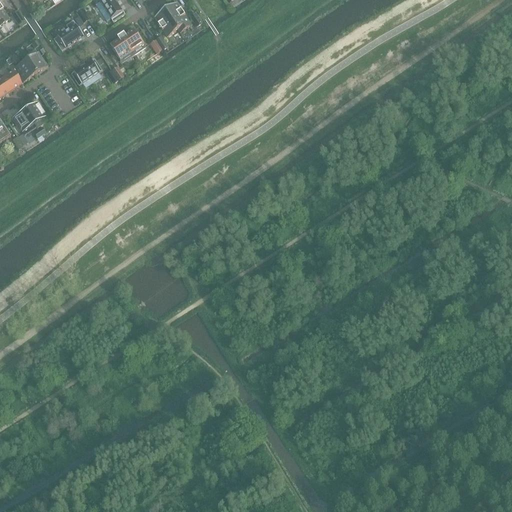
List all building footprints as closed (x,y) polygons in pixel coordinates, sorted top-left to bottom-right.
[(100,4),(96,7),(107,23),(111,21),(114,24),(126,16),(119,7),(120,7),(116,2),(114,0),(99,0),(98,1),(100,4)] [(192,27),(186,17),(182,10),(181,10),(177,4),(166,12),(178,31),(181,34),(192,27)] [(0,26),(9,21),(2,11),(3,11),(0,7),(0,26)] [(90,21),(83,11),(77,15),(84,25),(90,21)] [(178,31),(166,12),(155,19),(159,25),(158,25),(163,32),(168,38),(178,31)] [(24,23),(17,13),(11,16),(18,26),(24,23)] [(203,25),(196,14),(191,18),(197,28),(203,25)] [(76,26),(54,41),(62,53),(73,46),(78,43),(85,38),(76,26)] [(125,36),(122,38),(135,57),(147,49),(135,31),(126,37),(125,36)] [(119,41),(111,47),(123,65),(135,57),(122,38),(118,40),(119,41)] [(168,49),(162,38),(156,42),(163,52),(168,49)] [(40,46),(37,42),(31,45),(34,50),(40,46)] [(163,52),(156,42),(151,45),(158,56),(163,52)] [(47,68),(38,54),(38,53),(26,62),(35,76),(47,68)] [(11,59),(6,62),(9,67),(14,63),(11,59)] [(103,79),(100,75),(103,72),(95,60),(86,67),(86,66),(81,70),(72,76),(80,88),(83,86),(86,90),(103,79)] [(35,76),(26,62),(13,70),(14,70),(23,84),(35,76)] [(125,79),(118,69),(112,72),(119,82),(125,79)] [(21,86),(12,72),(1,79),(10,93),(21,86)] [(119,82),(112,72),(107,76),(114,86),(119,82)] [(0,99),(10,93),(1,79),(0,80),(0,99)] [(25,111),(24,111),(34,126),(36,129),(37,130),(43,126),(40,122),(46,118),(36,103),(25,111)] [(24,111),(12,119),(22,134),(24,137),(36,129),(34,126),(24,111)] [(0,145),(10,139),(0,124),(0,145)] [(24,148),(18,138),(12,142),(19,152),(24,148)]
